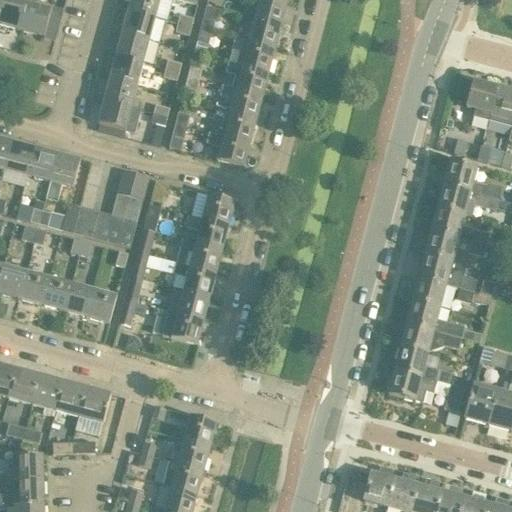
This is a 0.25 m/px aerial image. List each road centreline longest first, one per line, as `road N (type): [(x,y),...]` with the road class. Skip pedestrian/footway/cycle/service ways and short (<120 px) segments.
road 1 (tertiary): [(324,425),(430,37)]
road 2 (residential): [(268,194),(55,136)]
road 3 (residential): [(213,395),(268,194)]
road 4 (residential): [(268,194),(323,0)]
road 5 (residential): [(511,475),(324,425)]
road 6 (residential): [(142,375),(0,332)]
road 7 (residential): [(55,136),(101,0)]
